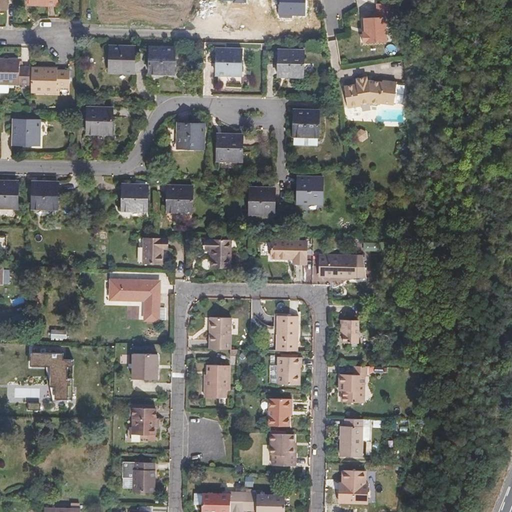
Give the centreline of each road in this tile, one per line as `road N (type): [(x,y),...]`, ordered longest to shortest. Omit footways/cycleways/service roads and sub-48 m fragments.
road 1 (residential): [(314,511),(319,309),(306,293),(192,289),(178,303)]
road 2 (residential): [(209,102),(161,110),(134,157),(118,167),(0,166)]
road 3 (unknown): [(0,335),(156,336),(162,276)]
road 4 (residential): [(0,35),(211,33)]
road 5 (residential): [(178,303),(173,511)]
